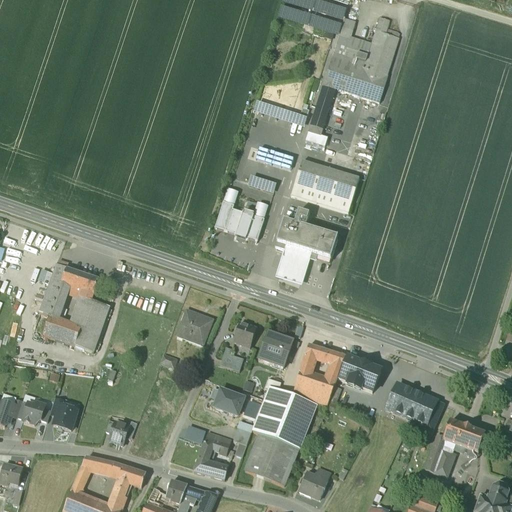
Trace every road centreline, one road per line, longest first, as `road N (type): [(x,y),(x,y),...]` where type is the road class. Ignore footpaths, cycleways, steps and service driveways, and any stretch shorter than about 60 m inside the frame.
road 1 (secondary): [(511,388),(241,287)]
road 2 (secondary): [(241,287),(0,204)]
road 3 (residential): [(159,472),(241,287)]
road 4 (residential): [(0,446),(101,455),(159,472)]
road 5 (residential): [(159,472),(297,511)]
